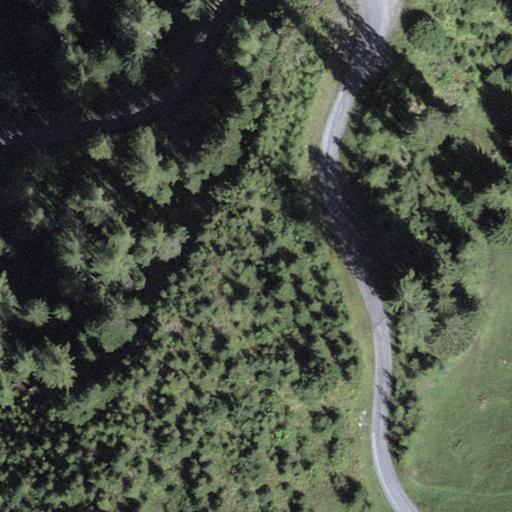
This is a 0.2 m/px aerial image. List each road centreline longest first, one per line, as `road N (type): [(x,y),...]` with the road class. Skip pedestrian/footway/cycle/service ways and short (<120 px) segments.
road 1 (track): [(368,0),(367,46),(328,168),(336,216),(380,330),(382,460),(406,511)]
road 2 (track): [(0,137),(54,133),(159,103),(186,74),(229,0)]
